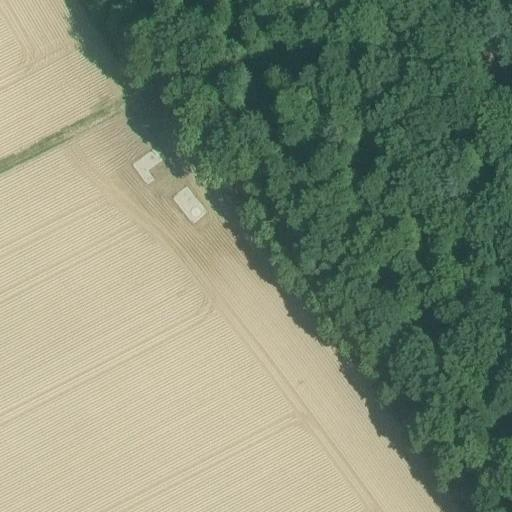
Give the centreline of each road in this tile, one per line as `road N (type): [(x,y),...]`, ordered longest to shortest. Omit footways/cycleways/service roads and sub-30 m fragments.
road 1 (track): [(486,0),(444,34),(381,60),(171,81),(0,166)]
road 2 (track): [(381,60),(458,153),(511,238)]
